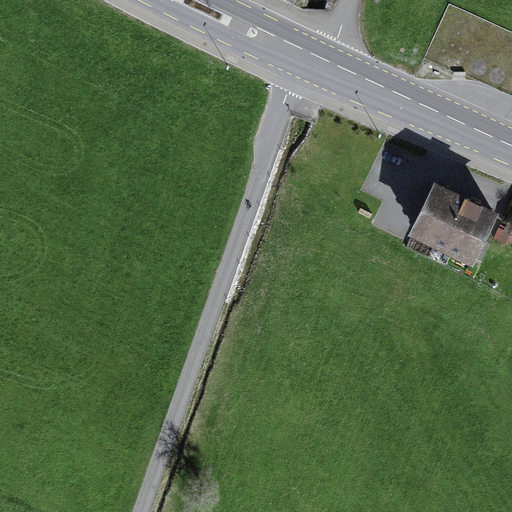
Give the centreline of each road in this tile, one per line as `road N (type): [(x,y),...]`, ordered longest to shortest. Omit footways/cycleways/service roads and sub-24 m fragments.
road 1 (track): [(143,511),(301,52)]
road 2 (primary): [(183,0),(511,151)]
